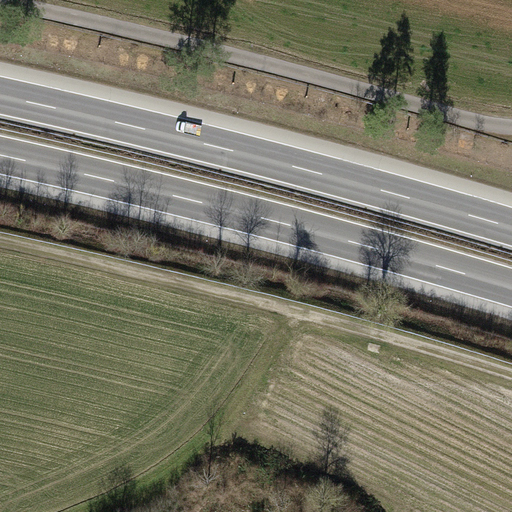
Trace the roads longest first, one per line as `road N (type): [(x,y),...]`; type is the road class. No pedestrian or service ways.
road 1 (track): [(511,380),(303,314),(0,242)]
road 2 (motorway): [(0,154),(511,288)]
road 3 (motorway): [(511,225),(0,94)]
road 4 (unclassified): [(511,124),(0,1)]
road 5 (track): [(303,314),(216,438),(101,511)]
